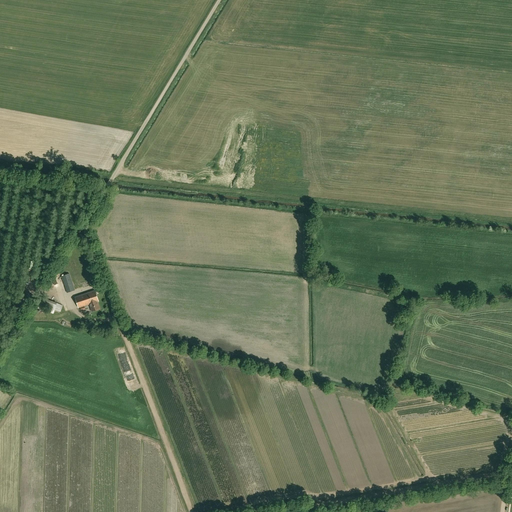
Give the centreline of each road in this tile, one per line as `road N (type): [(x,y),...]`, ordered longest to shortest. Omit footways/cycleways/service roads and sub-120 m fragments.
road 1 (unclassified): [(117,317),(87,218),(219,0)]
road 2 (track): [(508,472),(285,511)]
road 3 (track): [(192,511),(117,317)]
